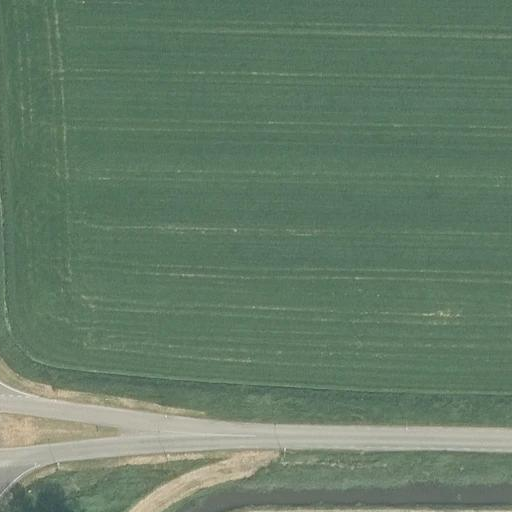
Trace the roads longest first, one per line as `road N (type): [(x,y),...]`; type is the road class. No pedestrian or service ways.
road 1 (tertiary): [(511,441),(190,435)]
road 2 (tertiary): [(190,435),(55,404),(0,403)]
road 3 (tertiary): [(0,455),(190,435)]
